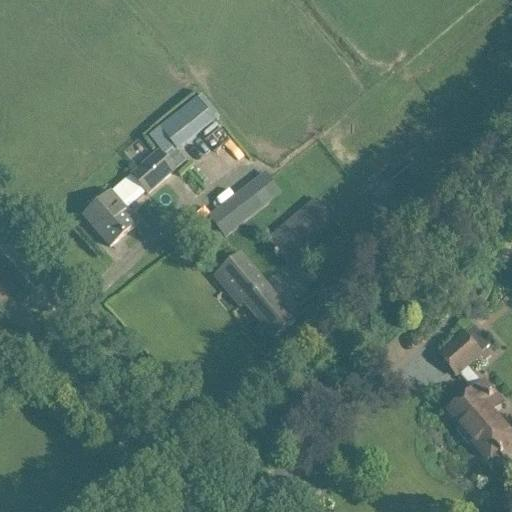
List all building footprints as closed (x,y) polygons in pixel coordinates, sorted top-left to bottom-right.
[(158,152),(131,176),(148,195),(175,172),(158,152)] [(253,183),(208,218),(224,239),(269,204),(253,183)] [(111,194),(98,205),(83,218),(110,248),(138,224),(111,194)] [(338,226),(316,200),(267,241),(289,267),(338,226)] [(383,238),(362,256),(378,274),(398,256),(383,238)] [(274,340),(289,327),(295,322),(240,256),(218,274),(234,293),(230,296),(241,309),(245,305),(274,340)] [(483,353),(482,352),(490,345),(474,327),(441,358),(458,376),(459,375),(475,391),(449,414),(461,428),(466,424),(479,439),(472,445),(486,461),(497,452),(501,457),(502,455),(505,459),(511,452),(511,429),(493,407),(502,399),(485,380),(482,383),(468,367),(483,353)]
